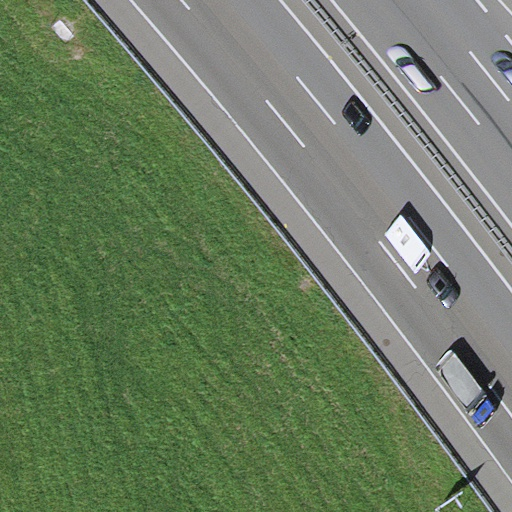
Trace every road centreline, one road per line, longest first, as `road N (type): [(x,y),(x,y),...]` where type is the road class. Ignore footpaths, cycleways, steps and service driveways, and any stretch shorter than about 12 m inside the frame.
road 1 (motorway): [(205,0),(511,383)]
road 2 (motorway): [(511,131),(406,0)]
